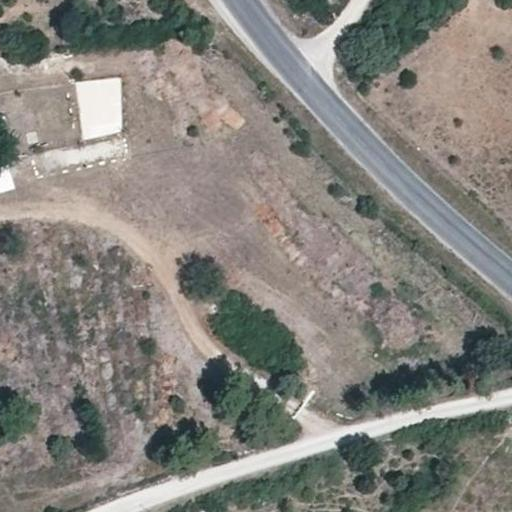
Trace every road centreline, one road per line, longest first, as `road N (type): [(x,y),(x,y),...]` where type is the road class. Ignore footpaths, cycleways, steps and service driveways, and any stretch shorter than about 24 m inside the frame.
road 1 (track): [(511,396),(322,446),(128,511)]
road 2 (tertiary): [(511,278),(335,116),(239,0)]
